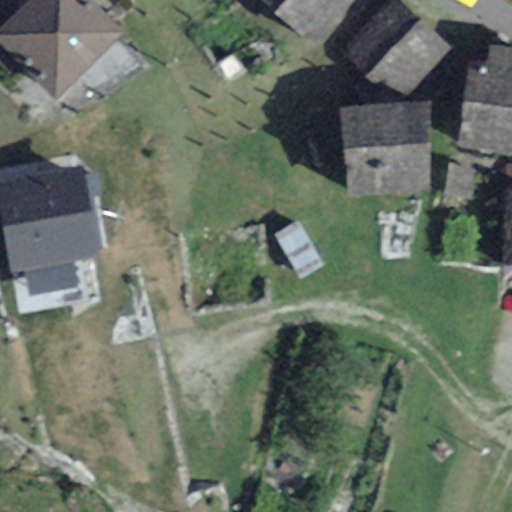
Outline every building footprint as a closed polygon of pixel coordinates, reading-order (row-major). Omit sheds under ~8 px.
[(76,0),(41,0),(0,40),(0,44),(54,101),(116,41),(76,0)] [(264,0),(312,44),(353,0),(264,0)] [(395,3),(351,46),(396,93),(440,49),(395,3)] [(511,79),(473,74),(464,144),(511,150),(511,79)] [(423,114),(345,119),(349,198),(428,193),(423,114)] [(75,183),(7,192),(16,261),(84,252),(75,183)]
